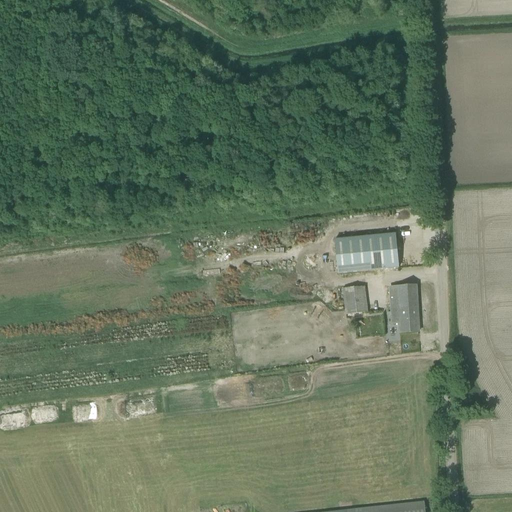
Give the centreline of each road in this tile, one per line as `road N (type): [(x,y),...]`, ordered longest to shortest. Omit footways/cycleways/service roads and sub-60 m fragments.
road 1 (unclassified): [(454,511),(424,0)]
road 2 (track): [(0,249),(434,192)]
road 3 (track): [(426,44),(261,71),(210,57),(117,0)]
